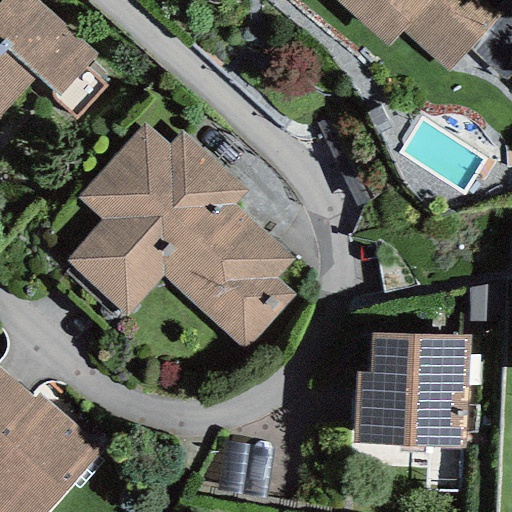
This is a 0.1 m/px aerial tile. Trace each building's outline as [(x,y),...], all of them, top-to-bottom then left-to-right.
[(108,73),(22,0),(0,0),(0,113),(29,80),(71,116),(108,73)] [(487,5),(480,0),(327,0),(431,78),(487,5)] [(305,274),(139,116),(65,194),(91,218),(49,263),(108,319),(155,270),(236,347),(305,274)] [(461,341),(351,334),(344,449),(453,457),(461,341)] [(31,511),(85,455),(0,375),(0,511),(31,511)]
